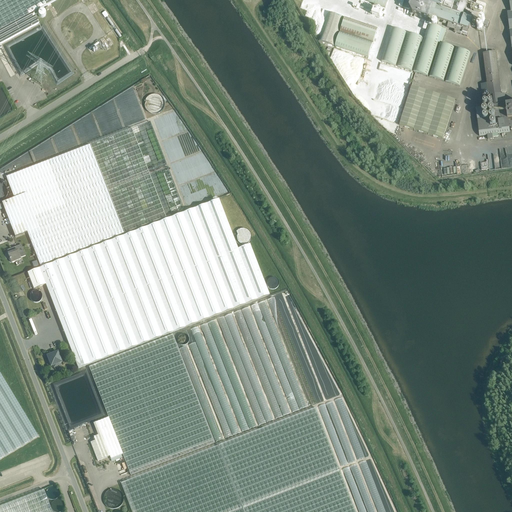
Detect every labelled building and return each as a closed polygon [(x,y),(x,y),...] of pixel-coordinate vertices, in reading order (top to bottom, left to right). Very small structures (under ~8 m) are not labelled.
[(0,0),(0,48),(2,48),(0,44),(40,23),(34,12),(56,0),(0,0)] [(402,0),(401,0),(399,7),(409,10),(410,9),(413,14),(428,19),(429,16),(449,23),(447,27),(455,30),(454,32),(467,37),(473,19),(468,17),(470,11),(466,9),(468,0),(404,0),(405,1),(402,0)] [(477,1),(474,10),(483,14),(486,4),(477,1)] [(487,83),(481,84),(483,97),(488,97),(489,97),(489,96),(492,95),(493,106),(498,105),(496,95),(501,94),(496,57),(496,52),(483,53),(487,83)] [(400,125),(443,138),(455,101),(412,87),(400,125)] [(164,104),(164,103),(163,101),(162,100),(161,98),(160,97),(158,96),(157,95),(155,95),(153,95),(151,96),(149,96),(148,97),(147,99),(146,100),(145,102),(145,104),(145,106),(146,108),(147,109),(148,111),(149,112),(151,113),(153,113),(154,113),(156,113),(158,113),(159,112),(161,111),(162,109),(163,108),(163,106),(164,104)] [(482,107),(476,108),(480,133),(480,135),(509,131),(509,129),(508,126),(511,125),(511,119),(507,120),(507,119),(507,116),(484,119),(482,107)] [(150,122),(11,175),(6,177),(14,198),(2,203),(15,237),(27,232),(40,265),(124,233),(184,210),(150,122)] [(8,192),(8,191),(8,189),(7,187),(6,186),(4,184),(2,184),(0,183),(0,201),(2,201),(4,200),(6,199),(7,197),(8,196),(8,194),(8,192)] [(34,289),(46,284),(78,368),(270,295),(250,244),(238,248),(219,199),(27,273),(34,289)] [(8,253),(11,262),(21,259),(20,258),(26,256),(21,244),(7,250),(9,253),(8,253)] [(42,297),(42,296),(42,295),(41,294),(41,293),(39,291),(38,291),(36,291),(35,291),(34,291),(33,292),(32,292),(31,294),(31,295),(30,295),(30,297),(30,298),(30,299),(32,301),(33,302),(35,303),(36,303),(37,303),(38,303),(40,302),(41,301),(42,300),(42,298),(42,297)] [(94,365),(89,367),(108,417),(96,422),(94,423),(98,435),(94,437),(96,440),(91,442),(98,461),(110,456),(111,459),(116,457),(117,460),(121,459),(121,458),(123,458),(121,455),(123,454),(124,457),(131,475),(135,473),(215,443),(173,335),(94,365)] [(47,356),(51,366),(53,365),(54,366),(55,367),(56,367),(59,365),(60,365),(60,364),(60,363),(62,362),(58,352),(47,356)] [(0,459),(43,434),(0,362),(0,459)] [(356,511),(316,408),(218,446),(121,483),(132,511),(356,511)] [(123,498),(123,496),(122,493),(121,492),(120,490),(118,489),(117,488),(115,487),(112,487),(110,487),(108,488),(106,489),(105,491),(104,492),(103,494),(102,496),(102,498),(102,500),(103,502),(104,503),(105,505),(106,506),(108,507),(110,508),(112,508),(115,508),(117,507),(118,506),(120,505),(121,504),(122,502),(123,500),(123,498)] [(52,511),(44,490),(0,506),(0,511),(52,511)]
